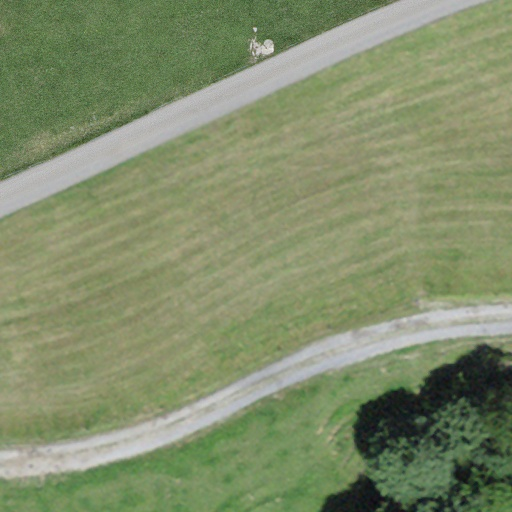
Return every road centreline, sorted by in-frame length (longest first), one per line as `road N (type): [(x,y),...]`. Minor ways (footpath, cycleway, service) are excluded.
road 1 (track): [(0,465),(107,451),(159,434),(347,348),(413,328),(511,319)]
road 2 (track): [(0,201),(452,0)]
